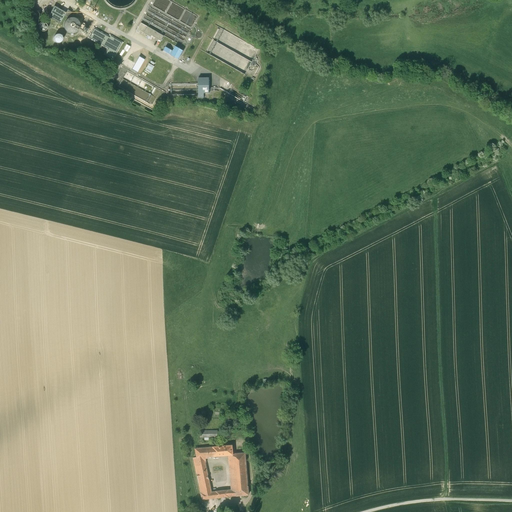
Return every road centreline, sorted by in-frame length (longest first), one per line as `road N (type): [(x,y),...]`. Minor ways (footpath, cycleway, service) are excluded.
road 1 (track): [(434,197),(443,499)]
road 2 (track): [(511,501),(427,500),(367,511)]
